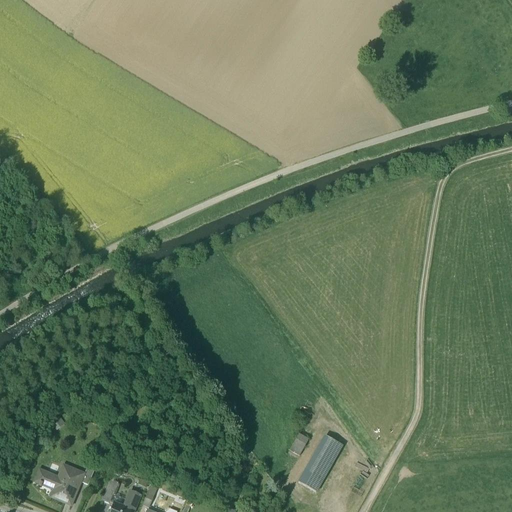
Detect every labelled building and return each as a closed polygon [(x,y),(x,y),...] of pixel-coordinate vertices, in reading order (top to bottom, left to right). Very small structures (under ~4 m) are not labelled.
[(310,417),(304,413),(300,420),(306,423),(310,417)] [(308,441),(298,436),(289,452),(299,457),(308,441)] [(324,438),(303,474),(320,484),(341,448),(324,438)] [(84,475),(62,467),(57,479),(44,473),(40,484),(42,485),(55,490),(51,499),(50,498),(49,499),(70,508),(79,485),(84,475)] [(87,468),(84,475),(79,485),(87,488),(95,471),(87,468)] [(40,484),(44,473),(38,471),(32,485),(38,487),(40,484)] [(320,484),(303,474),(298,484),(315,494),(320,484)] [(110,481),(106,490),(114,494),(118,484),(110,481)] [(141,482),(139,487),(147,490),(150,485),(141,482)] [(149,511),(159,488),(152,485),(142,510),(147,511),(149,511)] [(162,489),(160,494),(168,498),(171,493),(162,489)] [(114,494),(106,490),(101,502),(109,505),(114,494)] [(133,511),(139,497),(129,493),(123,509),(130,511),(133,511)] [(220,511),(230,511),(233,506),(225,502),(220,511)]
